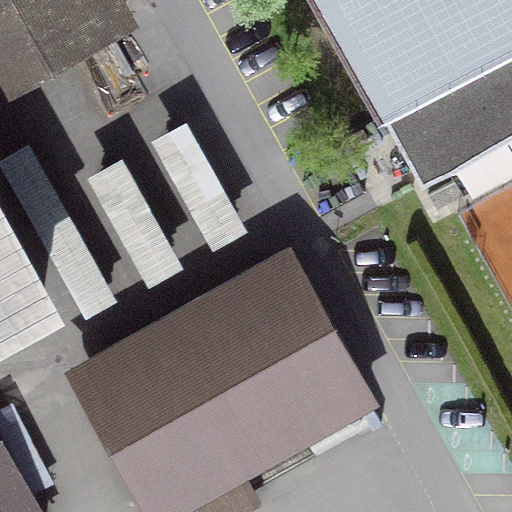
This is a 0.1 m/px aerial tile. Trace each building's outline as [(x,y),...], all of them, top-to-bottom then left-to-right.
[(0,0),(0,93),(126,25),(112,0),(0,0)] [(511,0),(341,0),(414,131),(435,171),(511,129),(511,0)] [(0,335),(59,303),(0,194),(0,335)] [(278,246),(63,369),(144,511),(179,511),(369,404),(278,246)] [(0,511),(41,511),(29,489),(0,436),(0,511)]
